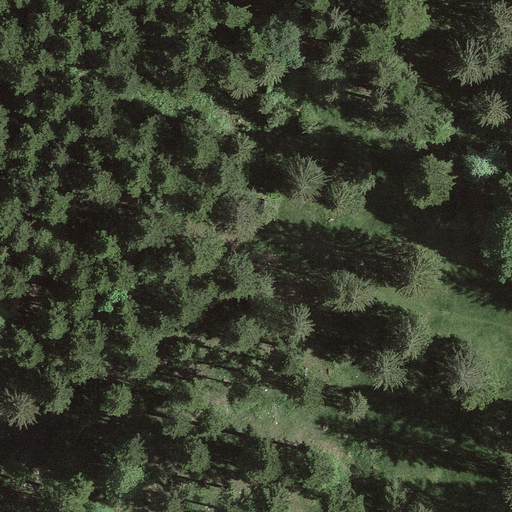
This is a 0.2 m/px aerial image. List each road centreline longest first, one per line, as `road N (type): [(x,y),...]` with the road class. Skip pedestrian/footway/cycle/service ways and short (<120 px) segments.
road 1 (track): [(0,193),(151,201),(366,245)]
road 2 (track): [(0,369),(28,430),(43,511)]
